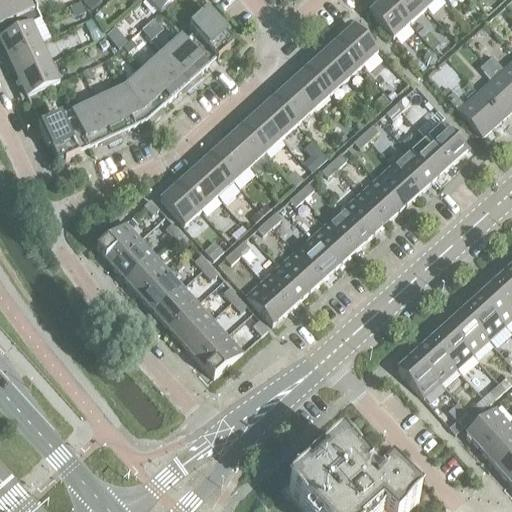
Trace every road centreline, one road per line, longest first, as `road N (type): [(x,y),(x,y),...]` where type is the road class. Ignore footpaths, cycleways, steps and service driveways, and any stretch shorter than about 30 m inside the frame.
road 1 (residential): [(43,216),(174,159),(268,74),(280,35)]
road 2 (residential): [(226,448),(113,327),(43,216)]
road 3 (residential): [(325,360),(511,191)]
road 4 (residential): [(472,511),(325,360)]
road 5 (tertiary): [(105,511),(0,391)]
road 6 (residential): [(226,448),(325,360)]
